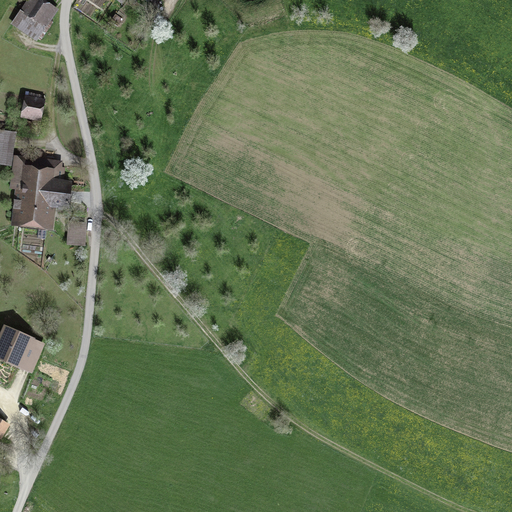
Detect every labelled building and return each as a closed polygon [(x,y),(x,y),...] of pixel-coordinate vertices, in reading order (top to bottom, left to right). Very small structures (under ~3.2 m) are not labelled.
[(41,23),(52,7),(40,0),(30,0),(23,12),(35,20),(27,32),(39,40),(47,27),(41,23)] [(35,20),(23,12),(20,17),(20,16),(15,24),(27,32),(35,20)] [(122,20),(115,16),(112,21),(119,26),(122,20)] [(42,122),(46,100),(26,96),(22,118),(42,122)] [(10,154),(13,133),(0,130),(0,164),(8,166),(10,154)] [(16,167),(13,190),(18,191),(13,226),(21,227),(22,221),(48,224),(50,204),(69,206),(72,185),(64,184),(66,170),(55,162),(29,159),(29,161),(17,159),(16,167)] [(69,244),(82,245),(84,224),(71,223),(69,244)] [(0,349),(0,355),(17,363),(25,346),(39,351),(42,344),(9,329),(0,349)] [(0,435),(3,437),(10,426),(0,420),(0,435)]
